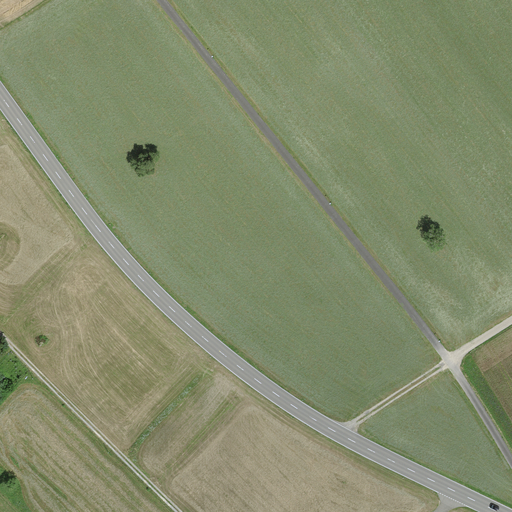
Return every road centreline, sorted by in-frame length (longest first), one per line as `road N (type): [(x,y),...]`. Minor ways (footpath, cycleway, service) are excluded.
road 1 (secondary): [(0,93),(105,237),(213,345),(351,440),(495,511)]
road 2 (track): [(164,0),(451,358),(511,460)]
road 3 (track): [(0,333),(177,511)]
